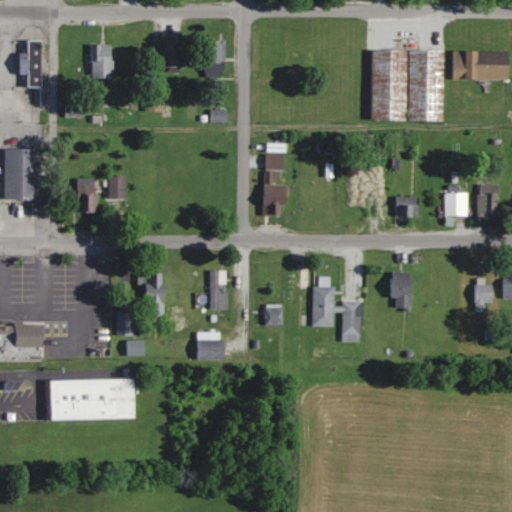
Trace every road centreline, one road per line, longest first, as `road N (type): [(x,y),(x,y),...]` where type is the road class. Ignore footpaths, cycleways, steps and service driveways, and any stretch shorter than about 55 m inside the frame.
road 1 (residential): [(511,238),(0,242)]
road 2 (residential): [(511,8),(0,11)]
road 3 (residential): [(244,238),(246,0)]
